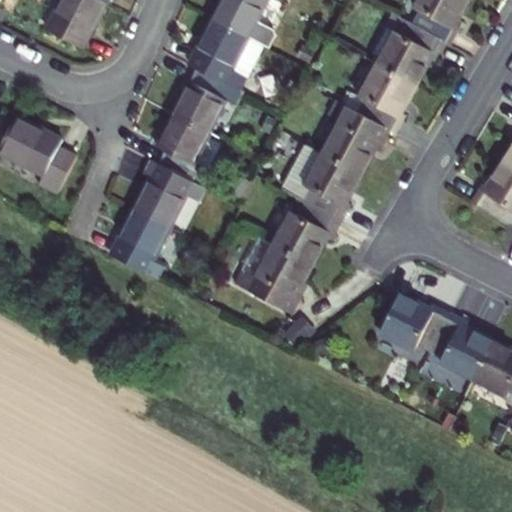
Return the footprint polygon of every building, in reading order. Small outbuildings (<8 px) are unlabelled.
[(88,43),(108,0),(61,0),(51,23),(88,43)] [(217,0),(213,8),(251,27),(264,0),(217,0)] [(421,9),(414,21),(447,39),(451,41),(458,28),(454,23),(466,0),(417,0),(415,6),(421,9)] [(202,50),(197,58),(228,72),(251,27),(213,8),(193,46),(202,50)] [(393,34),(378,62),(417,82),(430,55),(437,59),(447,39),(414,21),(408,18),(398,37),(393,34)] [(197,58),(173,104),(211,122),(227,91),(220,87),(228,72),(197,58)] [(364,99),(359,110),(394,128),(398,131),(407,116),(402,113),(417,82),(378,62),(360,97),(364,99)] [(171,142),(165,153),(189,165),(211,122),(173,104),(157,136),(171,142)] [(342,122),(325,153),(365,173),(378,147),(382,149),(394,128),(359,110),(354,107),(347,124),(342,122)] [(62,138),(15,112),(0,139),(0,151),(41,174),(36,182),(53,192),(75,154),(58,144),(62,138)] [(157,166),(139,201),(176,219),(193,185),(205,190),(212,176),(189,165),(165,153),(145,143),(137,157),(157,166)] [(312,190),(307,200),(346,221),(354,206),(349,203),(365,173),(325,153),(307,186),(312,190)] [(487,183),(479,200),(511,220),(511,158),(508,156),(491,185),(487,183)] [(292,214),(277,242),(317,264),(329,239),(335,243),(346,221),(307,200),(298,217),(292,214)] [(139,201),(116,246),(152,265),(163,270),(168,261),(157,256),(176,219),(139,201)] [(240,287),(258,295),(297,314),(307,297),(301,294),(317,264),(277,242),(257,278),(246,273),(240,287)] [(434,308),(406,293),(386,334),(416,351),(420,345),(430,351),(453,310),(438,302),(434,308)] [(475,321),(453,310),(430,351),(447,360),(446,366),(473,379),(494,338),(471,327),(475,321)] [(511,347),(494,338),(473,379),(509,398),(511,394),(511,347)]
